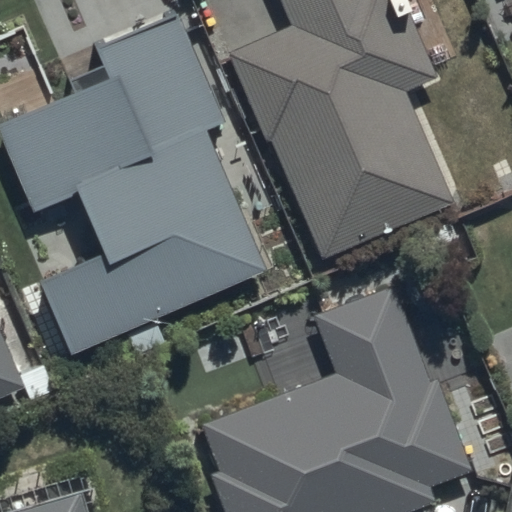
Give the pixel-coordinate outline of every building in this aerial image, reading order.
[(35,262),(68,337),(263,256),(200,114),(219,107),(174,0),(163,0),(89,31),(101,58),(0,109),(0,134),(26,198),(74,178),(87,209),(55,222),(67,249),(35,262)] [(268,128),(317,244),(446,188),(400,79),(431,66),(402,0),(251,0),(262,25),(223,42),(261,131),(268,128)] [(228,511),(365,511),(430,486),(425,473),(467,456),(433,370),(426,373),(386,273),(313,303),(336,362),(201,416),(219,459),(209,463),(228,511)] [(0,384),(19,376),(0,329),(0,384)] [(0,511),(85,511),(77,481),(0,502),(0,511)]
